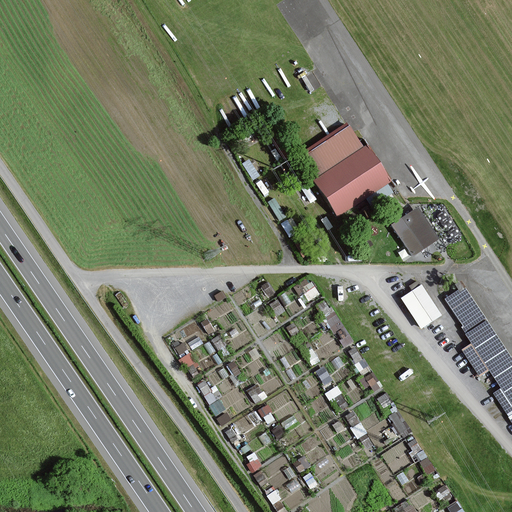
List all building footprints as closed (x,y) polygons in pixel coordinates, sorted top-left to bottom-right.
[(350,127),(308,154),(322,175),(316,179),(339,214),(391,180),(369,145),(364,148),(350,127)] [(437,239),(417,209),(392,225),(412,255),(437,239)] [(440,315),(421,286),(402,298),(421,327),(440,315)] [(484,320),(463,288),(445,300),(463,326),(461,328),(464,333),(484,320)] [(511,423),(511,361),(484,320),(464,333),(471,344),(461,351),(478,377),(488,371),(500,389),(493,394),(511,423)]
